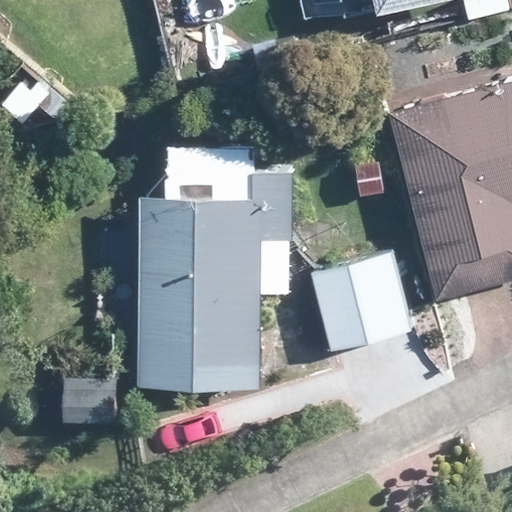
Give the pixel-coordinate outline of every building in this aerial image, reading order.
[(511,79),(408,105),(455,289),(467,286),(511,275),(511,79)] [(283,281),(300,282),(309,282),(312,162),(276,161),(277,136),(182,134),(181,180),(163,179),(163,198),(160,371),(280,373),(281,369),(283,281)] [(370,157),(371,188),(394,187),(392,156),(370,157)] [(351,342),(416,322),(427,319),(405,242),(329,264),(351,342)] [(128,377),(78,377),(78,418),(129,418),(128,377)]
